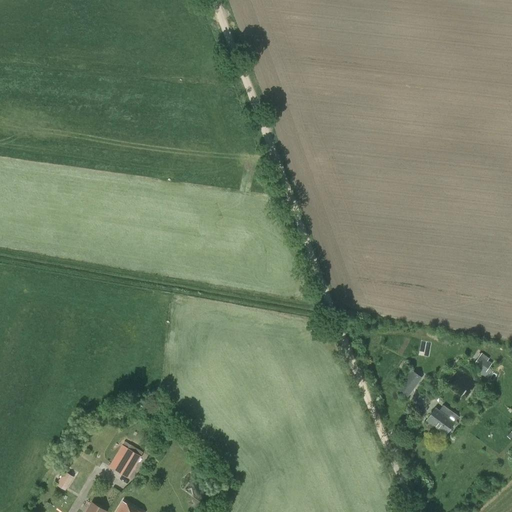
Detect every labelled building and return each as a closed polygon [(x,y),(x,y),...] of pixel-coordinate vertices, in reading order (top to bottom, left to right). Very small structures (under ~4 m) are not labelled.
[(474,364),(482,370),(486,372),(489,368),(492,364),(488,361),(489,359),(482,354),(474,364)] [(421,379),(412,372),(397,392),(407,399),(421,379)] [(427,421),(446,435),(454,423),(435,409),(427,421)] [(128,478),(143,453),(124,441),(109,467),(128,478)] [(65,491),(74,477),(65,471),(56,485),(65,491)] [(116,511),(139,511),(123,502),(116,511)] [(92,503),(86,511),(106,511),(107,511),(92,503)]
